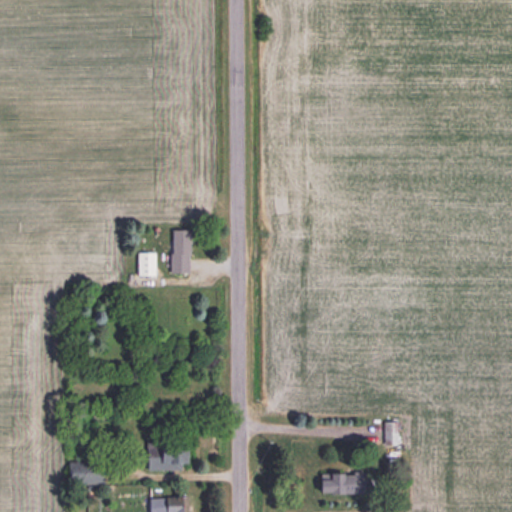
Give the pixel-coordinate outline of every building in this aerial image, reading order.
[(168,272),(188,272),(188,229),(168,229),(168,272)] [(135,275),(155,275),(155,250),(135,250),(135,275)] [(396,422),(382,422),(382,445),(396,445),(396,422)] [(186,469),(186,439),(144,440),(144,469),(186,469)] [(64,483),(100,483),(100,461),(64,461),(64,483)] [(313,474),(313,493),(359,493),(359,473),(313,474)] [(146,496),(145,511),(188,511),(189,496),(146,496)]
